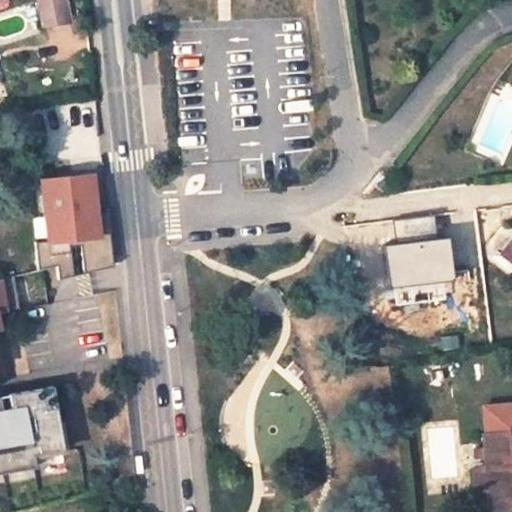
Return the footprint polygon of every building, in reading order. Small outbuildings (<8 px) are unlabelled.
[(37,0),(44,29),(72,23),(67,0),(37,0)] [(47,241),(35,241),(37,268),(60,262),(63,276),(114,268),(109,214),(96,214),(93,176),(42,180),(47,241)] [(511,244),(502,256),(511,264),(511,244)] [(0,310),(19,307),(14,273),(0,276),(0,310)] [(9,408),(11,422),(0,424),(0,466),(19,464),(17,456),(31,454),(29,443),(39,442),(41,452),(61,449),(51,385),(5,392),(9,408)] [(0,424),(11,422),(9,408),(0,410),(0,424)] [(511,508),(511,432),(479,436),(482,468),(490,468),(495,510),(511,508)] [(41,452),(39,442),(29,443),(31,454),(41,452)] [(32,461),(31,454),(17,456),(19,464),(32,461)] [(482,468),(486,511),(495,510),(490,468),(482,468)]
